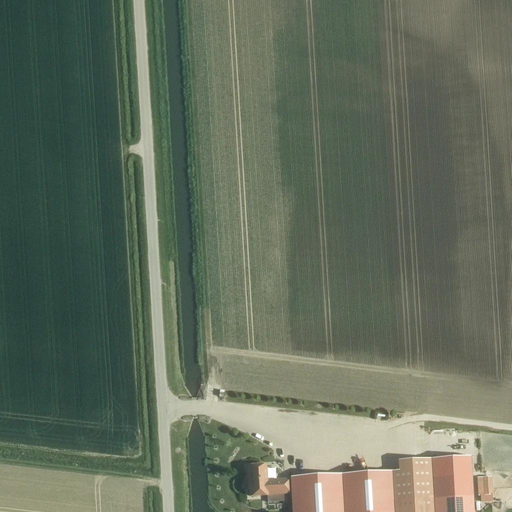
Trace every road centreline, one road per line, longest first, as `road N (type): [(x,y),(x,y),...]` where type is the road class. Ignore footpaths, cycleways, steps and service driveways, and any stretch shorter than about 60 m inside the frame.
road 1 (unclassified): [(168,511),(137,0)]
road 2 (track): [(162,409),(235,409),(439,454)]
road 3 (track): [(374,439),(423,417),(511,427)]
